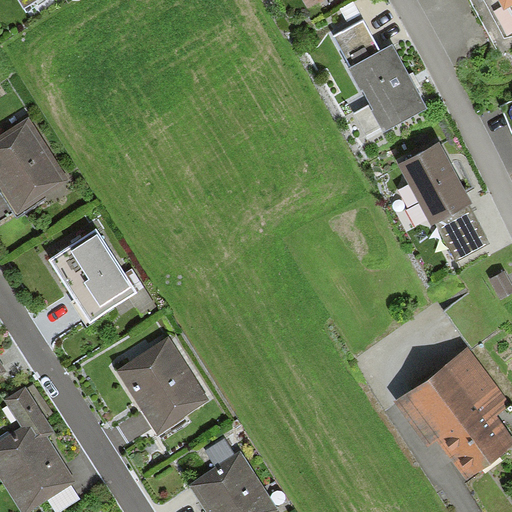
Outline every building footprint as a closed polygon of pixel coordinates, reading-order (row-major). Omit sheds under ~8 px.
[(17,0),(24,12),(42,0),(17,0)] [(357,116),(370,138),(425,108),(392,47),(381,53),(364,20),(335,36),(374,107),(357,116)] [(511,100),(500,105),(511,132),(511,100)] [(0,186),(16,212),(68,180),(31,120),(9,134),(0,139),(0,186)] [(467,208),(474,205),(441,144),(400,166),(432,226),(437,224),(467,208)] [(458,264),(488,248),(467,208),(437,224),(458,264)] [(88,323),(140,290),(102,231),(80,245),(50,264),(88,323)] [(511,283),(506,273),(492,281),(503,299),(511,293),(511,283)] [(156,434),(209,400),(171,341),(150,355),(118,375),(156,434)] [(437,441),(467,481),(511,446),(511,435),(497,416),(511,404),(511,402),(469,346),(392,403),(427,448),(437,441)] [(0,444),(0,469),(27,511),(28,511),(76,481),(48,436),(55,432),(28,390),(8,403),(25,429),(0,444)] [(194,486),(211,511),(271,511),(278,507),(231,437),(209,452),(220,468),(194,486)]
